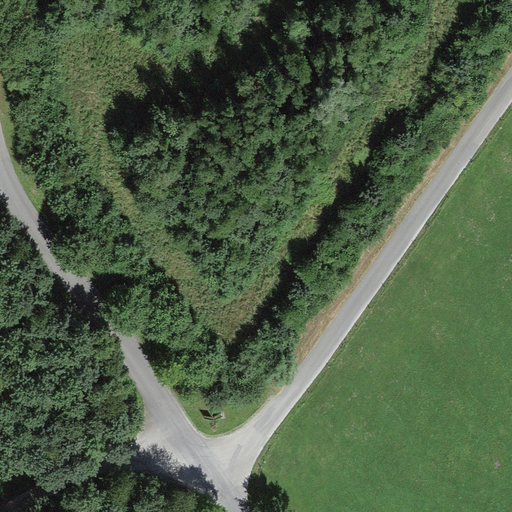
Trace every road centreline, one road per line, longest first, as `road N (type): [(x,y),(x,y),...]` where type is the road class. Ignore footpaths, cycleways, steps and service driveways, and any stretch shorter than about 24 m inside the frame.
road 1 (unclassified): [(214,485),(321,351),(511,79)]
road 2 (unclassified): [(214,485),(0,171)]
road 3 (track): [(176,431),(143,457),(41,490),(7,511)]
